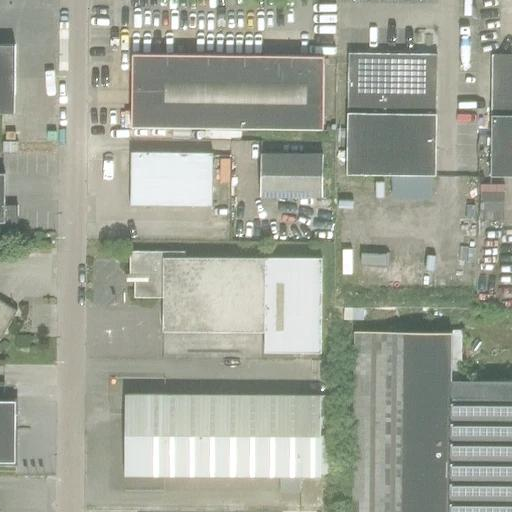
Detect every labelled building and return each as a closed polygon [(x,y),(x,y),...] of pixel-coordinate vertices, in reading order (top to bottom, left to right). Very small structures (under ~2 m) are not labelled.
[(16,45),(0,45),(0,113),(15,114),(16,45)] [(349,53),(347,175),(390,175),(390,200),(431,201),(432,176),(436,176),(438,75),(416,54),(349,53)] [(324,131),(325,57),(133,55),(132,128),(324,131)] [(511,55),(492,55),(491,177),(511,176),(511,55)] [(4,142),(4,153),(19,153),(19,142),(4,142)] [(213,207),(214,154),(132,152),(131,206),(213,207)] [(320,202),(320,161),(260,160),(260,201),(320,202)] [(6,174),(0,173),(0,224),(19,225),(19,205),(6,205),(6,174)] [(505,192),(505,184),(484,183),(484,192),(505,192)] [(345,225),(344,307),(367,307),(368,226),(345,225)] [(368,226),(367,307),(389,307),(390,226),(368,226)] [(390,226),(389,307),(411,308),(412,226),(390,226)] [(412,226),(411,308),(433,308),(434,227),(412,226)] [(434,227),(433,308),(463,308),(465,227),(434,227)] [(322,259),(266,259),(186,258),(186,252),(131,252),(130,275),(135,275),(135,298),(160,298),(160,295),(164,295),(164,332),(266,333),(266,359),(321,359),(322,259)] [(0,300),(0,340),(0,341),(18,311),(0,300)] [(346,307),(345,319),(364,319),(364,308),(346,307)] [(511,511),(511,383),(451,383),(451,334),(353,333),(351,511),(511,511)] [(165,415),(166,395),(126,395),(126,415),(165,415)] [(185,435),(185,395),(166,395),(165,415),(165,435),(185,435)] [(204,436),(204,395),(185,395),(185,435),(204,436)] [(224,436),(224,395),(204,395),(204,436),(224,436)] [(243,436),(243,395),(224,395),(224,436),(243,436)] [(262,436),(263,395),(243,395),(243,436),(262,436)] [(282,436),(282,396),(263,395),(262,436),(282,436)] [(301,436),(302,396),(282,396),(282,436),(301,436)] [(322,436),(322,396),(302,396),(301,436),(322,436)] [(0,401),(0,430),(16,430),(16,401),(15,401),(15,402),(0,401)] [(165,435),(165,415),(126,415),(126,435),(165,435)] [(16,464),(16,430),(0,430),(0,462),(15,463),(15,464),(16,464)] [(165,455),(165,435),(126,435),(125,455),(165,455)] [(184,476),(185,435),(165,435),(165,455),(165,476),(184,476)] [(204,476),(204,436),(185,435),(184,476),(204,476)] [(223,476),(224,436),(204,436),(204,476),(223,476)] [(243,476),(243,436),(224,436),(223,476),(243,476)] [(262,477),(262,436),(243,436),(243,476),(262,477)] [(282,477),(282,436),(262,436),(262,477),(282,477)] [(301,477),(301,436),(282,436),(282,477),(301,477)] [(321,477),(322,436),(301,436),(301,477),(321,477)] [(165,476),(165,455),(125,455),(125,476),(165,476)]
